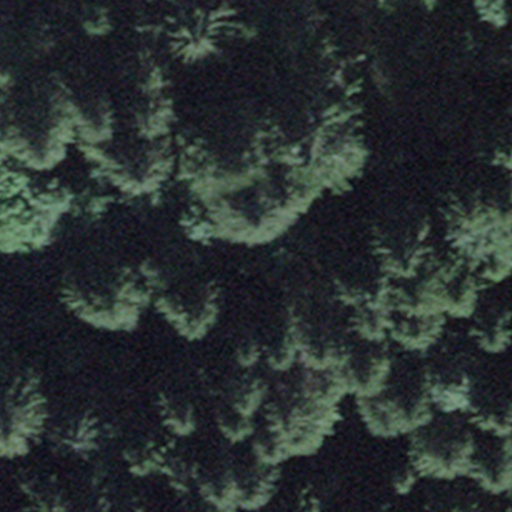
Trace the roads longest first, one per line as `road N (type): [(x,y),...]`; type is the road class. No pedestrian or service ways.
road 1 (track): [(0,219),(485,187),(511,229)]
road 2 (track): [(511,240),(159,511)]
